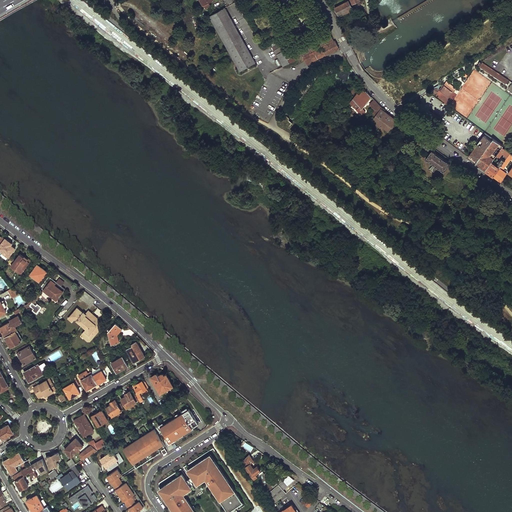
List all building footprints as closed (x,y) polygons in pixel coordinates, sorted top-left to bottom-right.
[(200,0),(205,9),(210,6),(208,3),(212,0),(200,0)] [(335,7),(339,15),(343,13),(344,14),(352,10),(351,8),(352,8),(349,1),(335,7)] [(224,8),(209,17),(239,70),(255,62),(224,8)] [(258,15),(264,28),(275,22),(268,10),(258,15)] [(352,28),(352,31),(370,21),(366,15),(354,22),(356,25),(352,28)] [(282,25),(276,28),(280,35),(286,32),(282,25)] [(276,54),(282,66),(333,40),(331,36),(329,32),(285,55),(283,51),(276,54)] [(271,42),(273,46),(289,37),(287,33),(271,42)] [(289,37),(273,46),(276,53),(293,44),(289,37)] [(303,57),(307,65),(339,49),(335,41),(303,57)] [(481,61),(478,65),(481,67),(480,67),(506,84),(506,83),(508,84),(511,81),(481,61)] [(394,101),(403,96),(397,81),(387,86),(394,101)] [(435,89),(431,93),(449,106),(451,102),(447,100),(453,91),(441,83),(437,89),(435,89)] [(357,93),(353,99),(362,108),(371,96),(364,88),(359,95),(357,93)] [(453,91),(447,100),(451,102),(457,94),(453,91)] [(397,120),(381,109),(382,108),(374,99),(369,105),(375,111),(373,113),(376,115),(372,122),(380,128),(382,126),(389,131),(397,120)] [(484,135),(469,156),(477,162),(486,169),(491,161),(498,152),(502,146),(503,145),(493,138),(492,140),(487,136),(488,134),(485,132),(483,134),(484,135)] [(502,146),(498,152),(500,154),(502,152),(508,157),(510,152),(502,146)] [(432,149),(426,158),(444,172),(451,163),(447,160),(446,160),(435,152),(436,152),(432,149)] [(497,178),(501,181),(507,173),(502,169),(511,158),(511,153),(510,152),(508,157),(505,160),(493,175),(497,178)] [(486,169),(485,169),(489,172),(493,175),(505,160),(502,158),(497,165),(491,161),(486,169)] [(5,239),(0,245),(0,250),(8,257),(14,249),(11,245),(12,244),(5,239)] [(410,272),(411,277),(419,275),(415,273),(423,271),(409,260),(402,261),(405,257),(400,253),(400,255),(398,257),(402,260),(396,262),(401,265),(406,264),(405,266),(408,269),(413,267),(410,272)] [(14,256),(8,263),(16,268),(17,266),(23,270),(29,263),(26,261),(27,259),(24,256),(23,257),(19,254),(16,258),(14,256)] [(38,264),(30,274),(40,282),(48,271),(38,264)] [(51,279),(44,289),(57,299),(63,291),(54,284),(56,283),(51,279)] [(13,286),(8,290),(12,298),(19,293),(13,286)] [(32,297),(27,303),(31,306),(34,302),(35,300),(36,300),(32,297)] [(77,307),(71,315),(75,319),(82,325),(92,313),(89,310),(86,314),(84,312),(83,313),(77,307)] [(82,325),(87,328),(82,334),(83,337),(87,341),(90,341),(98,331),(97,317),(92,313),(82,325)] [(11,321),(0,327),(5,336),(14,331),(18,329),(15,325),(22,321),(19,315),(11,319),(11,321)] [(108,331),(109,345),(116,345),(115,335),(117,335),(122,328),(116,323),(111,328),(112,329),(111,331),(108,331)] [(14,331),(5,336),(11,347),(21,341),(14,331)] [(127,349),(134,362),(140,359),(138,357),(143,354),(136,341),(132,344),(133,345),(127,349)] [(30,346),(19,352),(25,364),(36,357),(30,346)] [(17,353),(23,365),(25,364),(19,352),(17,353)] [(122,356),(111,363),(117,373),(128,366),(122,356)] [(33,373),(29,376),(31,380),(44,373),(39,363),(31,368),(33,373)] [(24,371),(30,381),(31,380),(29,376),(33,373),(31,368),(24,371)] [(101,370),(94,375),(93,376),(98,383),(103,380),(106,378),(104,375),(107,374),(104,369),(101,370)] [(0,370),(0,388),(1,391),(9,387),(0,370)] [(81,373),(81,377),(87,388),(91,386),(91,387),(98,383),(93,376),(90,371),(87,370),(81,373)] [(152,377),(161,394),(173,387),(167,375),(163,374),(161,375),(162,377),(160,378),(158,374),(152,377)] [(50,378),(34,387),(40,397),(45,394),(46,396),(54,392),(53,390),(56,388),(50,378)] [(75,382),(65,388),(70,396),(76,393),(77,395),(81,393),(75,382)] [(135,389),(138,394),(148,388),(145,383),(144,383),(144,382),(143,383),(142,382),(137,385),(138,387),(135,389)] [(126,396),(121,399),(127,408),(130,406),(132,410),(135,408),(133,405),(138,401),(135,395),(133,396),(129,391),(125,394),(126,396)] [(111,405),(106,408),(112,417),(115,415),(117,418),(120,416),(118,413),(124,410),(120,404),(118,405),(115,400),(110,403),(111,405)] [(198,425),(189,410),(160,428),(172,446),(194,432),(192,429),(198,425)] [(102,411),(92,417),(98,427),(108,421),(102,411)] [(74,421),(84,437),(93,431),(83,415),(74,421)] [(7,423),(0,427),(0,438),(0,439),(12,433),(7,423)] [(164,445),(154,430),(123,450),(133,465),(164,445)] [(103,438),(91,445),(97,450),(106,444),(103,438)] [(77,439),(71,444),(77,452),(83,446),(77,439)] [(71,444),(65,450),(71,457),(77,452),(71,444)] [(91,445),(80,453),(83,459),(97,450),(91,445)] [(4,461),(3,461),(6,466),(7,465),(11,473),(16,470),(15,468),(23,463),(24,465),(30,462),(29,460),(26,461),(20,452),(4,461)] [(46,458),(50,468),(58,465),(58,462),(62,460),(59,453),(46,458)] [(192,478),(197,484),(206,477),(210,483),(212,486),(211,487),(227,511),(237,511),(245,507),(211,456),(188,471),(192,478)] [(71,458),(66,462),(70,467),(75,464),(71,458)] [(43,460),(32,465),(34,469),(38,468),(41,475),(48,472),(43,460)] [(244,465),(254,480),(257,478),(257,476),(261,473),(257,467),(254,469),(248,462),(244,465)] [(32,465),(22,470),(22,471),(25,475),(30,472),(34,469),(32,465)] [(49,474),(51,479),(59,475),(54,469),(49,474)] [(35,470),(30,473),(34,479),(38,476),(35,470)] [(118,470),(107,477),(111,483),(112,483),(116,490),(124,502),(129,509),(130,511),(137,511),(143,508),(139,502),(136,504),(131,497),(135,495),(127,483),(123,485),(118,478),(122,476),(118,470)] [(22,471),(13,477),(16,481),(23,476),(25,475),(22,471)] [(287,471),(275,480),(276,482),(274,484),(267,473),(264,475),(273,488),(283,480),(290,474),(287,471)] [(254,480),(264,496),(273,488),(264,475),(262,472),(261,473),(257,476),(257,478),(254,480)] [(187,482),(182,475),(160,490),(174,511),(195,511),(188,502),(187,503),(185,500),(181,494),(191,488),(187,482)] [(16,481),(21,490),(28,486),(23,476),(16,481)] [(125,477),(123,478),(127,483),(135,495),(139,502),(143,508),(145,507),(125,477)] [(192,478),(187,482),(191,488),(197,484),(192,478)] [(264,496),(271,506),(281,497),(286,493),(285,491),(289,487),(283,480),(273,488),(264,496)] [(26,499),(33,511),(36,511),(43,508),(35,493),(26,499)] [(314,502),(307,496),(302,503),(303,504),(304,504),(308,508),(314,502)]
